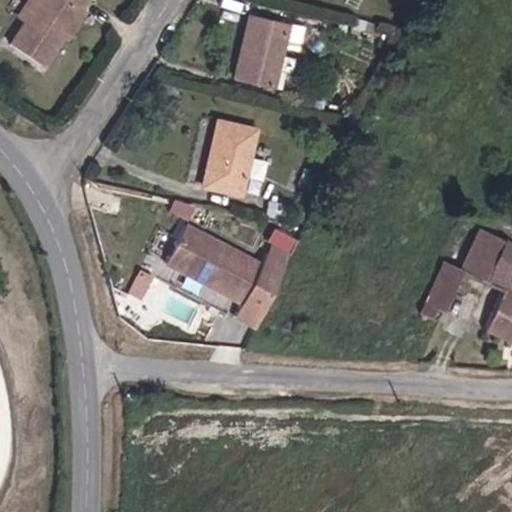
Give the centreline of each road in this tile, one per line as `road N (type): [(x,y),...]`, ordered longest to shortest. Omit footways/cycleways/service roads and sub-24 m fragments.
road 1 (unclassified): [(89,372),(511,381)]
road 2 (residential): [(35,174),(86,128),(168,0)]
road 3 (tertiary): [(35,174),(71,265),(89,372)]
road 4 (tertiary): [(89,372),(92,511)]
